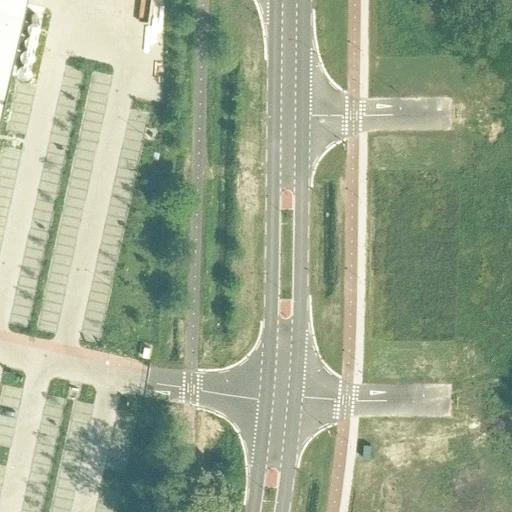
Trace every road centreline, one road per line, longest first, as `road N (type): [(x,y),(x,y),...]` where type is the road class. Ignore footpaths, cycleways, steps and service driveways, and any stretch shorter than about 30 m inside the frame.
road 1 (unclassified): [(274,0),(267,354),(251,511)]
road 2 (unclassified): [(281,511),(297,343),(303,0)]
